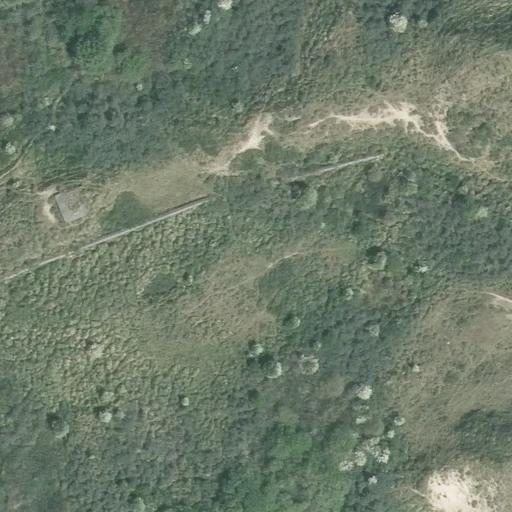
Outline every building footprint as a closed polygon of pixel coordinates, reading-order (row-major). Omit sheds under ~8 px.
[(298,118),(296,110),(284,112),(283,115),(283,119),(286,121),(292,120),(298,118)] [(265,182),(266,187),(381,156),(380,151),(265,182)] [(511,208),(389,156),(387,157),(387,161),(380,163),(355,169),(370,173),(374,181),(378,189),(381,197),(374,198),(392,205),(511,257),(511,208)] [(75,194),(81,191),(80,189),(56,198),(65,221),(89,212),(82,193),(77,195),(76,201),(77,203),(78,204),(78,205),(77,207),(76,208),(75,209),(74,209),(72,209),(71,209),(70,208),(69,207),(69,205),(69,204),(69,203),(70,202),(71,201),(73,200),(75,194)] [(190,210),(215,200),(213,196),(187,205),(88,243),(0,276),(0,282),(90,248),(190,210)]
